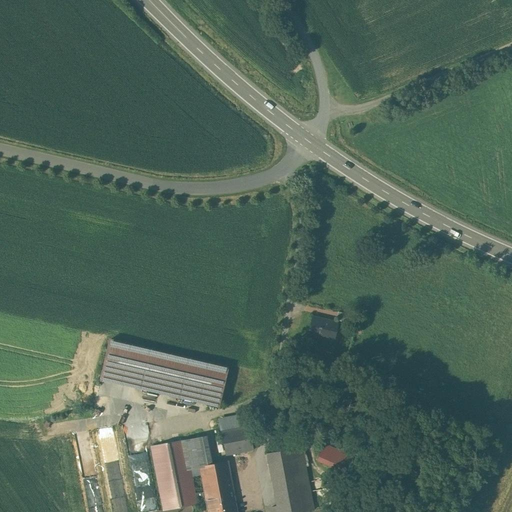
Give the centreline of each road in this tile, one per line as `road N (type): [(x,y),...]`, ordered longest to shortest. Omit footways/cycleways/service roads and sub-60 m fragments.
road 1 (residential): [(0,148),(162,186),(208,188),(279,171),(306,140)]
road 2 (secondary): [(306,140),(413,208),(511,255)]
road 3 (secondary): [(147,0),(306,140)]
road 4 (unclassified): [(324,110),(361,107),(511,43)]
road 5 (residential): [(279,0),(312,53),(324,110)]
